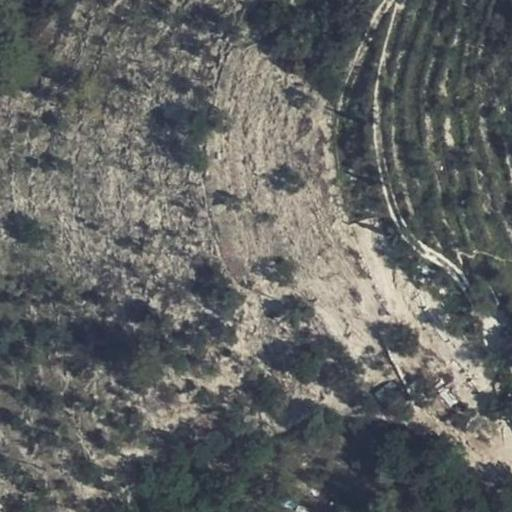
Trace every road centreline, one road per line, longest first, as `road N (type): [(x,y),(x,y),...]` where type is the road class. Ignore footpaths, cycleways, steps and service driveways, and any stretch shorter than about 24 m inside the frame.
road 1 (track): [(398,0),(378,17),(342,111),(342,164),(366,246),(416,340)]
road 2 (track): [(477,312),(455,274),(414,245),(391,209),(379,112),(403,0)]
